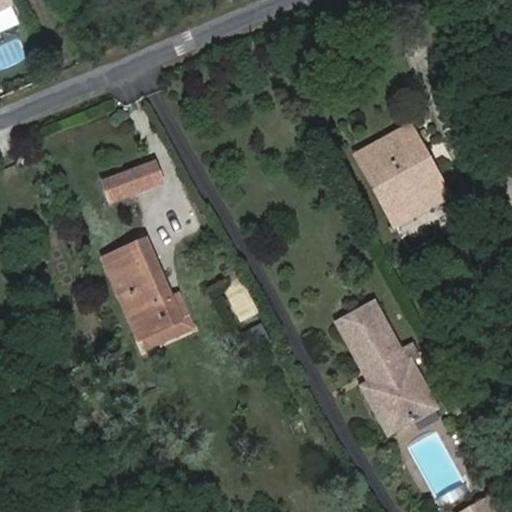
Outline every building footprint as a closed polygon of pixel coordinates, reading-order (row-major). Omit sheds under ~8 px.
[(421,158),(429,154),(415,130),(361,159),(400,230),(454,200),(439,174),(431,178),(421,158)] [(439,174),(429,154),(421,158),(431,178),(439,174)] [(159,163),(108,181),(114,200),(166,181),(159,163)] [(105,262),(140,344),(184,325),(172,297),(150,243),(105,262)] [(184,325),(140,344),(144,354),(196,331),(181,294),(172,297),(184,325)] [(415,397),(430,389),(410,354),(403,359),(397,348),(396,347),(399,345),(374,300),(340,319),(365,363),(375,365),(379,373),(375,375),(371,394),(381,412),(399,416),(405,413),(413,418),(415,397)] [(371,394),(375,375),(370,378),(364,381),(368,388),(371,394)] [(439,404),(430,389),(415,397),(413,418),(439,404)] [(391,429),(413,418),(405,413),(399,416),(381,412),(391,429)] [(497,511),(491,499),(467,511),(497,511)]
